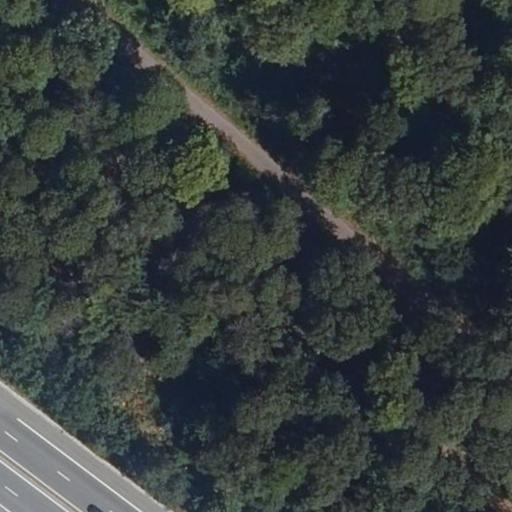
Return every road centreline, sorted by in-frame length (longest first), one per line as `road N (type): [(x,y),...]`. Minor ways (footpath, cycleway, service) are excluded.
road 1 (track): [(511,370),(79,0)]
road 2 (motorway): [(117,511),(0,424)]
